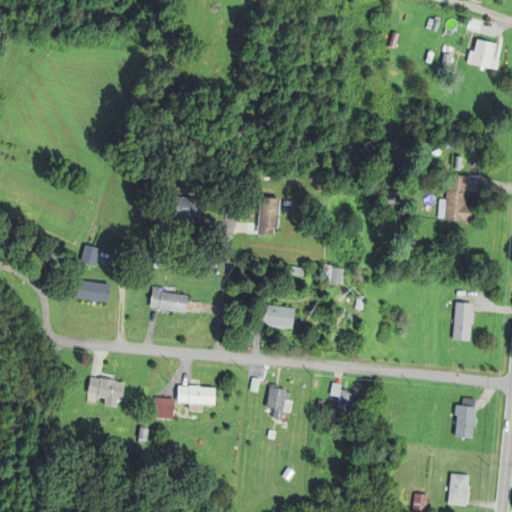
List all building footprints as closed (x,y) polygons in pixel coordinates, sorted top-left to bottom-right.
[(467,28),(470,17),(482,21),(479,32),(467,28)] [(438,31),(430,29),(433,19),(440,21),(438,31)] [(472,63),(468,62),(471,51),(475,52),(478,39),(497,44),(491,68),(472,63)] [(441,63),(443,53),(452,54),(450,64),(441,63)] [(438,217),(439,199),(447,199),(448,190),(449,190),(450,175),(469,176),(468,192),(469,192),(469,203),(474,203),(473,222),(467,221),(445,220),(446,218),(438,217)] [(377,211),(380,190),(406,193),(403,215),(377,211)] [(204,200),(201,227),(185,226),(186,217),(171,215),(173,196),(204,200)] [(261,197),(281,199),(279,228),(275,228),(274,235),(258,234),(258,226),(259,226),(261,197)] [(95,266),(91,265),(89,273),(80,271),(82,263),(80,262),(85,245),(88,245),(90,239),(101,242),(99,248),(100,248),(95,266)] [(342,285),(327,283),(328,275),(323,274),(324,264),(334,265),(333,267),(344,269),(342,285)] [(290,266),(305,268),(304,276),(289,274),(290,266)] [(76,298),(78,289),(73,288),(75,279),(111,284),(108,303),(76,298)] [(150,307),(153,287),(162,288),(162,291),(189,296),(188,301),(201,303),(199,313),(186,311),(186,314),(159,310),(159,308),(150,307)] [(363,310),(355,308),(357,295),(365,296),(363,310)] [(474,324),(472,324),(470,341),(453,340),(456,302),(474,304),(473,313),(475,313),(474,324)] [(266,305),(295,309),(293,330),(263,326),(266,305)] [(125,384),(122,401),(117,401),(116,408),(105,406),(106,398),(97,397),(98,396),(87,394),(90,378),(100,380),(100,378),(115,381),(115,382),(125,384)] [(257,392),(249,391),(252,378),(259,379),(257,392)] [(318,392),(311,390),(313,379),(321,380),(318,392)] [(353,416),(349,416),(348,420),(340,418),(341,414),(336,413),(339,397),(330,395),(333,382),(342,384),(341,390),(351,391),(350,394),(357,395),(353,416)] [(216,388),(215,405),(203,405),(203,412),(189,412),(190,403),(177,402),(178,386),(189,387),(189,386),(201,386),(201,388),(216,388)] [(271,387),(288,390),(287,393),(290,394),(289,401),(293,401),(291,412),(284,411),(282,421),(273,419),(275,409),(267,408),(271,387)] [(155,397),(174,399),(173,419),(154,418),(155,397)] [(458,415),(455,415),(457,405),(460,405),(463,406),(464,398),(477,399),(476,407),(477,407),(476,416),(477,417),(476,428),(474,428),(473,439),(456,438),(458,415)] [(317,409),(319,400),(326,401),(324,410),(317,409)] [(147,441),(146,445),(138,443),(139,439),(138,439),(140,428),(149,430),(147,441)] [(274,440),(268,438),(269,430),(276,432),(274,440)] [(282,450),(268,443),(252,479),(266,486),(282,450)] [(287,480),(281,475),(286,467),(293,471),(287,480)] [(467,507),(448,505),(451,474),(470,476),(467,507)] [(429,495),(427,511),(412,511),(414,494),(429,495)]
